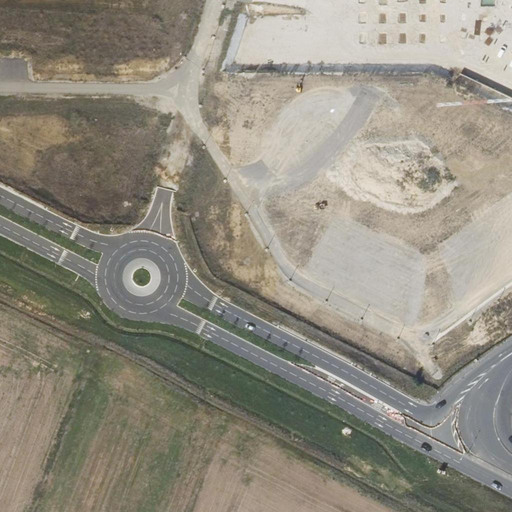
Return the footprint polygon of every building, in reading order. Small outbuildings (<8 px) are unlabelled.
[(0,0),(0,60),(3,60),(168,60),(176,21),(168,0),(0,0)] [(246,0),(236,31),(241,42),(246,49),(340,48),(375,47),(387,40),(394,35),(408,5),(410,0),(246,0)] [(284,146),(295,156),(307,154),(335,124),(368,88),(359,80),(335,83),(314,88),(303,95),(294,101),(282,112),(279,127),(280,137),(284,146)] [(465,217),(444,232),(442,239),(463,297),(473,300),(507,275),(511,271),(511,184),(497,195),(465,217)] [(332,209),(306,261),(367,290),(408,310),(420,248),(396,235),(342,207),(332,209)]
